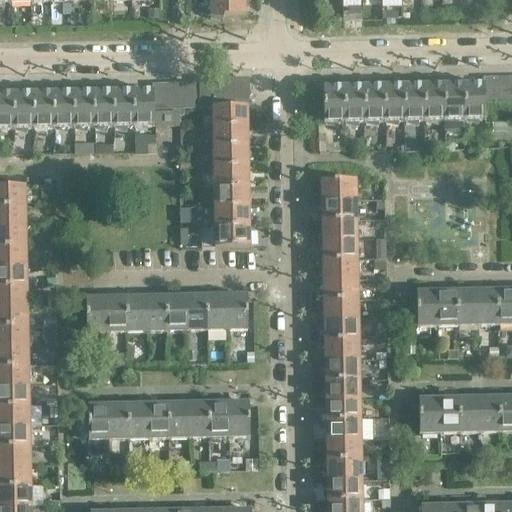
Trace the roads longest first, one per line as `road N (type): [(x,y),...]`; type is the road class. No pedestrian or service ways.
road 1 (residential): [(286,511),(279,58)]
road 2 (residential): [(279,58),(0,61)]
road 3 (residential): [(511,55),(279,58)]
